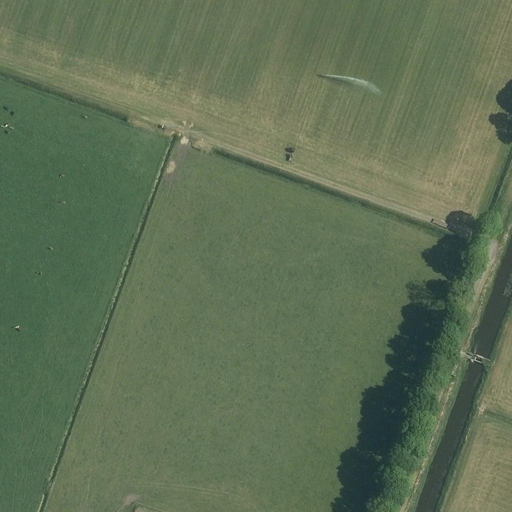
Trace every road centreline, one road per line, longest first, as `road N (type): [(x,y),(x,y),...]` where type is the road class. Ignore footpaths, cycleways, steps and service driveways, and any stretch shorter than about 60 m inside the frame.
road 1 (track): [(19,72),(476,235),(486,261)]
road 2 (unclassified): [(396,511),(486,261)]
